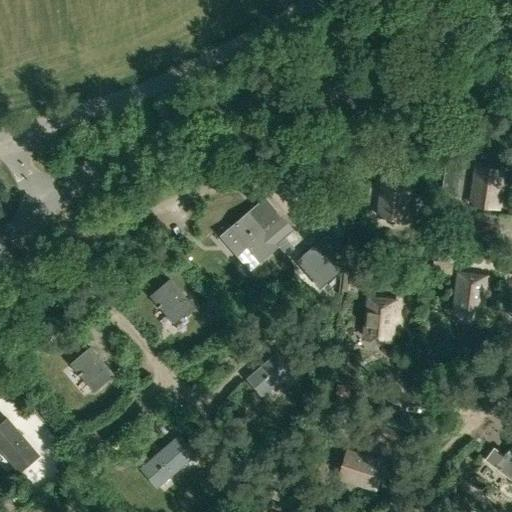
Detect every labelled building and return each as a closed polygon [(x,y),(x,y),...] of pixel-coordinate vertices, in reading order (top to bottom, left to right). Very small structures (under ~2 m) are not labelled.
[(476,168),(471,206),(497,209),(502,172),(476,168)] [(382,180),(378,217),(404,220),(408,183),(382,180)] [(232,228),(222,237),(232,248),(237,244),(242,251),(247,247),(260,261),(278,245),(287,255),(294,249),(283,237),(291,230),(293,232),(294,232),(275,210),(269,203),(259,211),(261,212),(254,218),(249,212),(231,228),(232,228)] [(451,224),(448,236),(460,238),(463,227),(451,224)] [(343,256),(325,265),(339,290),(357,280),(343,256)] [(255,259),(247,270),(262,280),(269,269),(255,259)] [(366,270),(364,290),(379,292),(381,272),(366,270)] [(459,275),(455,315),(478,318),(481,296),(485,296),(487,279),(459,275)] [(170,280),(151,296),(159,305),(158,306),(159,307),(160,306),(173,321),(173,322),(174,323),(193,306),(170,280)] [(369,300),(365,339),(388,342),(391,320),(395,320),(397,303),(369,300)] [(91,348),(73,363),(80,373),(79,374),(80,375),(81,374),(94,389),(93,390),(94,391),(114,375),(91,348)] [(276,355),(247,379),(261,396),(290,372),(291,371),(277,354),(276,355)] [(8,418),(0,425),(0,446),(11,460),(11,461),(21,453),(29,463),(39,455),(8,418)] [(96,431),(79,443),(87,455),(104,444),(96,431)] [(180,436),(142,469),(156,485),(194,453),(180,436)] [(493,449),(485,460),(495,468),(511,481),(511,446),(506,454),(505,453),(502,456),(493,449)] [(72,452),(56,465),(64,474),(79,462),(72,452)] [(346,453),(338,478),(374,490),(382,465),(346,453)]
